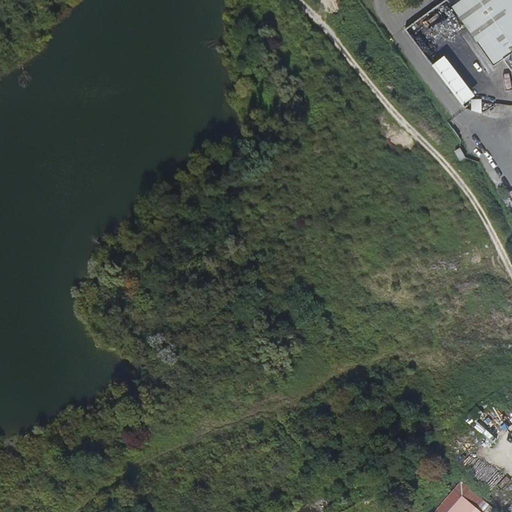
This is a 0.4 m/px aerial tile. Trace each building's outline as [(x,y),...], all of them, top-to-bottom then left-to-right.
[(511,23),(504,30),(482,0),(470,0),(456,10),(498,69),(508,62),(511,67),(511,23)] [(511,0),(482,0),(504,30),(511,23),(511,0)] [(433,65),(464,105),(477,95),(446,55),(433,65)] [(472,99),(472,112),(483,111),(482,99),(472,99)] [(454,469),(443,459),(439,464),(449,474),(454,469)] [(494,511),(488,507),(465,489),(445,511),(494,511)]
